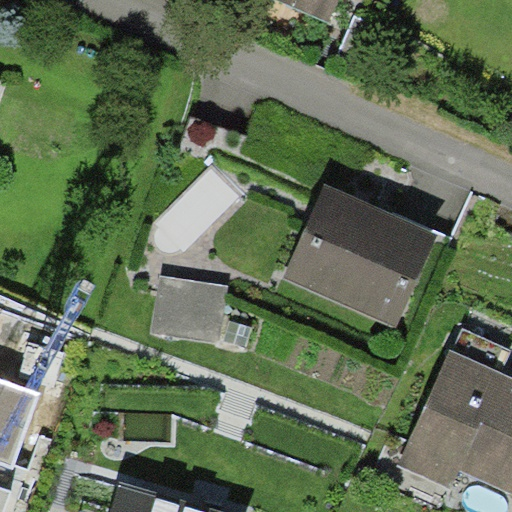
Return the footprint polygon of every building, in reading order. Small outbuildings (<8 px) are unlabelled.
[(260,0),(321,26),(332,0),(260,0)] [(432,239),(318,193),(282,282),(396,327),(432,239)] [(224,289),(157,282),(151,332),(218,340),(224,289)] [(509,355),(460,333),(398,468),(455,494),(462,478),(511,501),(511,383),(499,377),(509,355)] [(36,390),(0,378),(0,460),(12,464),(36,390)] [(213,511),(118,483),(109,511),(213,511)]
